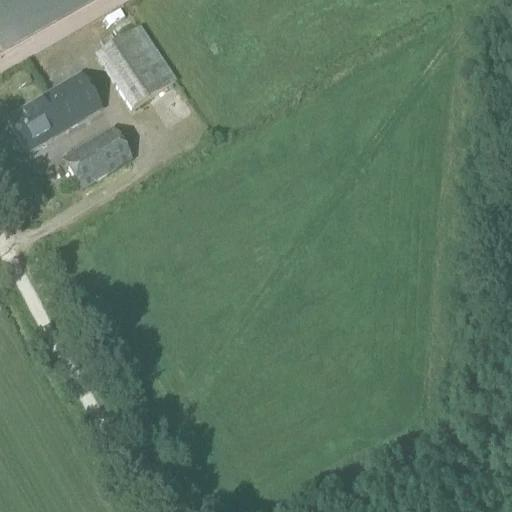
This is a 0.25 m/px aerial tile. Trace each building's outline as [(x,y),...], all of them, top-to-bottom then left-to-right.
[(0,0),(0,54),(96,0),(0,0)] [(130,112),(176,85),(141,27),(95,55),(130,112)] [(54,45),(25,52),(31,74),(60,67),(54,45)] [(80,76),(5,120),(25,155),(100,111),(80,76)] [(82,193),(132,163),(112,130),(61,160),(82,193)]
